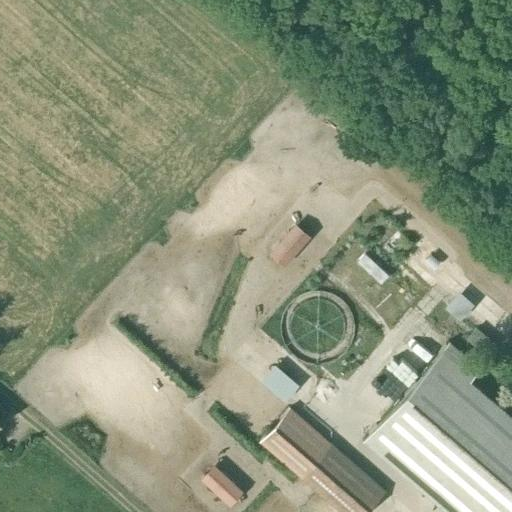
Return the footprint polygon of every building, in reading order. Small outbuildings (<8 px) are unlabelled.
[(412,285),(418,279),(397,259),(391,266),(412,285)] [(451,298),(464,305),(470,295),(458,287),(451,298)] [(437,316),(423,318),(425,330),(439,328),(437,316)] [(511,511),(511,414),(469,377),(479,366),(447,339),(362,438),(447,511),(511,511)] [(382,342),(361,397),(378,403),(390,373),(403,378),(413,354),(382,342)] [(260,371),(284,392),(299,375),(274,354),(260,371)] [(259,439),(343,511),(362,511),(383,488),(288,406),(259,439)]
